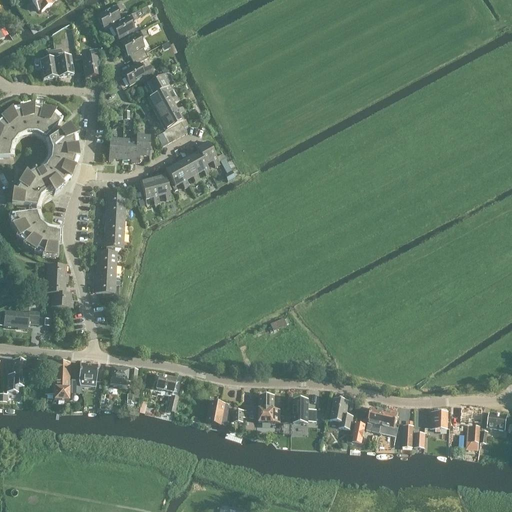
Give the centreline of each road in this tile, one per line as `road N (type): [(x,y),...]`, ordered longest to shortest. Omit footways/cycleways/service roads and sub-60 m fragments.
road 1 (tertiary): [(511,390),(485,403),(415,402),(319,385),(218,382),(95,359)]
road 2 (residential): [(95,359),(68,237),(83,176)]
